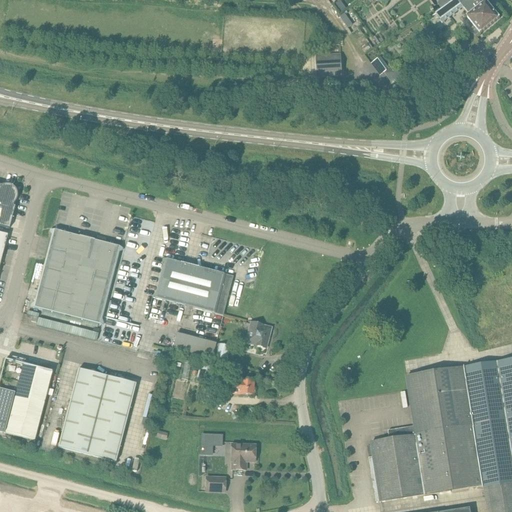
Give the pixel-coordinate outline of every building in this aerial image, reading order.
[(467,18),(481,35),(500,19),(484,0),(454,0),(435,14),(441,23),(463,7),(469,16),(467,18)] [(376,36),(373,38),(378,45),(381,43),(380,43),(383,41),(381,38),(378,40),(376,36)] [(380,76),(384,73),(389,69),(381,58),(372,65),(380,76)] [(342,76),(341,59),(316,61),(316,66),(317,78),(342,76)] [(17,197),(17,193),(14,189),(10,186),(6,186),(2,186),(0,186),(0,227),(9,230),(15,207),(13,207),(13,205),(16,201),(17,197)] [(53,231),(44,266),(33,308),(100,326),(120,248),(53,231)] [(155,299),(213,314),(223,317),(233,277),(165,260),(155,299)] [(246,344),(256,346),(266,349),(268,338),(266,338),(268,328),(251,324),(246,344)] [(176,334),(174,342),(172,350),(212,360),(216,344),(176,334)] [(217,345),(213,360),(226,364),(230,348),(217,345)] [(0,432),(5,434),(34,441),(52,373),(23,365),(4,360),(0,378),(0,432)] [(511,511),(511,360),(465,368),(464,367),(464,368),(406,377),(414,427),(388,431),(390,441),(371,444),(371,446),(367,447),(376,502),(380,502),(380,503),(425,496),(451,492),(484,487),(487,511),(511,511)] [(185,361),(181,380),(187,381),(191,362),(185,361)] [(200,365),(195,382),(209,385),(211,379),(213,379),(216,370),(200,365)] [(87,455),(107,378),(78,370),(58,447),(87,455)] [(107,378),(87,455),(116,462),(136,385),(107,378)] [(242,396),(242,398),(247,398),(248,396),(253,396),(254,381),(224,380),(224,392),(237,393),(237,396),(242,396)] [(142,418),(141,425),(150,427),(152,420),(146,419),(142,418)] [(177,438),(159,433),(148,470),(167,476),(177,438)] [(200,456),(211,456),(211,447),(221,447),(221,435),(201,434),(200,456)] [(231,462),(232,462),(231,471),(246,471),(246,463),(255,463),(255,446),(231,445),(231,462)] [(206,492),(225,493),(225,479),(206,478),(206,492)]
